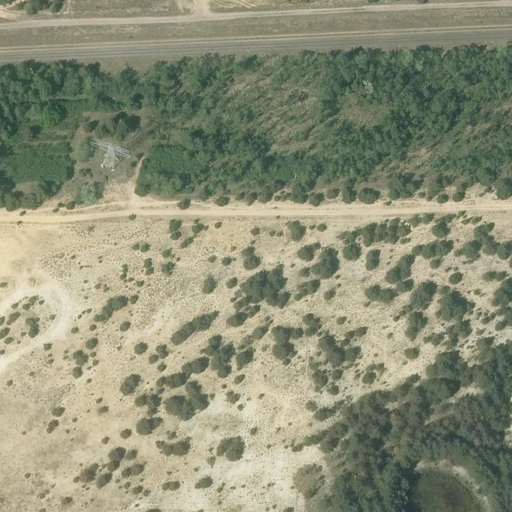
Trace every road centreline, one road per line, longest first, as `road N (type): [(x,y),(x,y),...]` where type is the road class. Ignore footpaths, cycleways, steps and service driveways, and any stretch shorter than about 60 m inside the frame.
road 1 (track): [(0,27),(511,3)]
road 2 (track): [(0,220),(511,208)]
